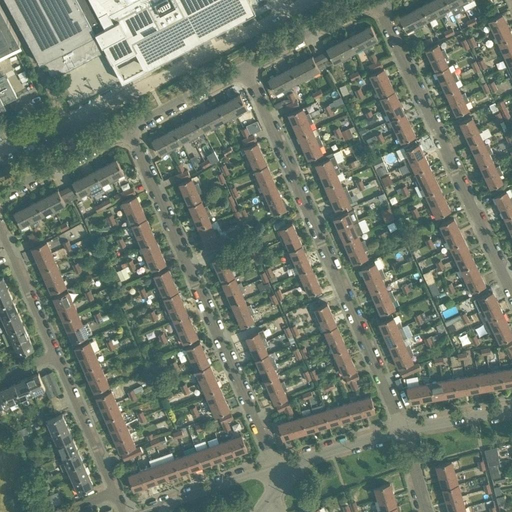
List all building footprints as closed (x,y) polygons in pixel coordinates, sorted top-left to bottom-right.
[(6,0),(12,10),(11,11),(12,13),(14,12),(27,38),(25,39),(26,41),(28,40),(40,63),(43,61),(52,79),(59,75),(106,50),(109,49),(116,62),(116,61),(122,58),(123,59),(124,60),(125,60),(126,60),(127,60),(128,60),(129,59),(130,59),(130,57),(130,56),(130,55),(130,54),(136,51),(144,66),(148,68),(193,44),(195,38),(202,40),(255,11),(249,0),(6,0)] [(431,0),(421,6),(428,19),(434,16),(436,19),(441,17),(432,0),(431,0)] [(432,0),(441,17),(446,14),(444,11),(450,8),(445,0),(432,0)] [(0,82),(0,53),(13,47),(20,43),(0,4),(0,111),(6,108),(4,104),(17,97),(7,78),(0,82)] [(428,19),(421,6),(410,11),(417,25),(428,19)] [(412,27),(414,31),(419,28),(417,25),(410,11),(399,17),(406,31),(412,27)] [(493,32),(508,25),(503,13),(487,20),(493,31),(493,32)] [(371,25),(359,31),(368,48),(373,46),(371,42),(378,39),(371,25)] [(498,43),(511,36),(511,32),(508,25),(493,32),(493,31),(490,33),(492,38),(495,36),(498,43)] [(359,31),(348,37),(356,50),(362,47),(363,51),(368,48),(359,31)] [(501,55),(511,49),(511,36),(498,43),(501,49),(498,50),(501,55)] [(349,54),(356,50),(348,37),(338,43),(346,59),(351,57),(349,54)] [(328,51),(321,55),(326,65),(333,61),(333,62),(340,59),(341,62),(346,59),(338,43),(326,49),(328,51)] [(426,50),(431,61),(447,54),(444,48),(441,50),(438,44),(426,50)] [(508,65),(511,63),(511,49),(501,55),(503,60),(505,59),(508,65)] [(436,71),(448,66),(445,59),(448,57),(447,54),(431,61),(436,71)] [(312,56),(301,62),(310,79),(314,76),(312,73),(319,70),(319,69),(326,65),(321,55),(314,58),(312,56)] [(377,61),(373,63),(367,66),(370,72),(381,66),(378,60),(377,61)] [(305,81),(310,79),(301,62),(290,68),(297,81),(303,78),(305,81)] [(436,71),(441,82),(457,75),(454,70),(451,72),(448,66),(436,71)] [(291,84),(297,81),(290,68),(279,73),(288,90),(293,88),(291,84)] [(371,88),(388,80),(383,68),(369,74),(373,81),(369,83),(371,88)] [(76,118),(102,108),(98,97),(90,100),(78,70),(69,74),(72,83),(67,85),(72,98),(76,97),(80,106),(73,109),(76,118)] [(288,90),(279,73),(268,79),(275,93),(281,89),(283,93),(288,90)] [(457,75),(441,82),(446,93),(458,87),(455,81),(458,79),(457,75)] [(388,80),(371,88),(374,92),(377,91),(380,97),(394,91),(388,80)] [(446,93),(451,104),(467,97),(464,92),(461,94),(458,87),(446,93)] [(394,91),(380,97),(383,104),(380,105),(382,110),(399,102),(394,91)] [(228,100),(237,117),(242,114),(240,111),(247,108),(240,94),(228,100)] [(467,97),(451,104),(456,115),(468,109),(465,102),(469,101),(467,97)] [(233,119),(237,117),(228,100),(217,106),(225,119),(231,116),(233,119)] [(295,100),(291,102),(285,105),(287,111),(299,106),(296,100),(295,100)] [(404,113),(399,102),(382,110),(384,115),(387,113),(390,120),(404,113)] [(207,111),(215,128),(220,126),(218,122),(225,119),(217,106),(207,111)] [(288,113),(293,125),(307,119),(311,118),(309,112),(305,114),(302,107),(288,113)] [(330,109),(325,111),(320,113),(323,120),(328,117),(328,115),(338,111),(337,107),(330,109)] [(196,117),(203,131),(209,127),(211,131),(215,128),(207,111),(196,117)] [(404,113),(390,120),(393,126),(390,128),(392,132),(410,124),(404,113)] [(367,122),(370,123),(375,120),(375,119),(377,118),(376,114),(373,115),(365,118),(367,122)] [(478,121),(475,123),(472,116),(460,122),(465,133),(480,126),(478,121)] [(199,137),(197,134),(203,131),(196,117),(185,123),(192,136),(194,140),(199,137)] [(307,119),(293,125),(298,136),(312,130),(310,124),(313,122),(311,118),(307,119)] [(257,121),(246,126),(250,135),(261,130),(257,121)] [(174,129),(181,142),(187,139),(189,142),(194,140),(192,136),(185,123),(174,129)] [(415,136),(410,124),(392,132),(395,137),(398,136),(401,142),(415,136)] [(341,131),(343,137),(352,133),(351,132),(355,130),(353,126),(341,131)] [(465,133),(470,144),(482,138),(479,132),(482,130),(480,126),(465,133)] [(163,134),(172,151),(176,149),(175,145),(181,142),(174,129),(163,134)] [(298,136),(303,147),(317,141),(317,142),(321,140),(318,135),(315,137),(312,130),(298,136)] [(249,135),(244,137),(241,138),(244,145),(256,140),(253,133),(249,135)] [(172,151),(163,134),(152,140),(159,154),(165,150),(167,154),(172,151)] [(470,144),(475,155),(487,149),(490,147),(488,143),(485,145),(482,138),(470,144)] [(322,153),(319,146),(323,145),(321,140),(317,142),(317,141),(303,147),(308,159),(322,153)] [(403,146),(404,149),(401,151),(406,162),(424,154),(418,143),(417,143),(415,140),(403,146)] [(257,142),(245,147),(248,154),(244,156),(246,160),(262,153),(257,142)] [(358,158),(366,155),(363,147),(355,151),(358,158)] [(475,155),(480,166),(492,160),(489,154),(493,152),(490,147),(487,149),(475,155)] [(209,159),(212,163),(218,160),(214,152),(207,156),(209,159)] [(255,170),(267,164),(262,153),(246,160),(248,165),(252,163),(255,170)] [(429,165),(424,154),(406,162),(409,167),(412,166),(415,172),(429,165)] [(315,163),(320,175),(338,168),(344,165),(342,160),(337,162),(335,155),(315,163)] [(379,176),(382,174),(388,172),(384,165),(385,164),(382,157),(372,161),(379,176)] [(105,165),(114,182),(119,179),(117,176),(124,172),(116,159),(105,165)] [(480,166),(485,177),(501,169),(499,165),(495,167),(492,160),(480,166)] [(256,182),(271,175),(267,164),(255,170),(257,176),(254,178),(256,182)] [(114,182),(105,165),(94,170),(101,184),(108,181),(109,184),(114,182)] [(434,177),(429,165),(415,172),(418,178),(415,180),(417,185),(434,177)] [(320,175),(325,186),(339,180),(337,174),(340,172),(338,168),(320,175)] [(501,169),(485,177),(491,188),(503,182),(499,175),(503,174),(501,169)] [(104,188),(101,184),(94,170),(83,176),(92,193),(97,191),(97,192),(104,188)] [(178,181),(190,175),(187,170),(184,171),(179,173),(176,175),(178,181)] [(271,175),(256,182),(258,187),(261,185),(264,192),(276,186),(271,175)] [(381,178),(385,186),(392,183),(388,175),(381,178)] [(73,184),(66,188),(72,199),(79,195),(79,196),(86,192),(87,196),(92,193),(83,176),(72,182),(73,184)] [(423,188),(426,194),(439,188),(434,177),(417,185),(419,190),(423,188)] [(191,178),(179,183),(184,194),(196,189),(199,187),(197,183),(194,184),(191,178)] [(325,186),(330,198),(348,190),(346,185),(342,187),(339,180),(325,186)] [(276,186),(264,192),(267,198),(264,200),(265,204),(281,197),(276,186)] [(135,193),(133,187),(121,192),(124,198),(135,193)] [(201,192),(199,187),(196,189),(184,194),(189,205),(201,200),(207,198),(204,191),(201,192)] [(47,195),(56,212),(60,210),(59,207),(65,203),(65,202),(72,199),(66,188),(59,192),(58,189),(47,195)] [(445,199),(439,188),(426,194),(428,201),(425,202),(427,207),(445,199)] [(348,190),(330,198),(335,209),(346,205),(348,208),(351,207),(349,203),(353,202),(348,190)] [(499,207),(511,200),(511,195),(509,197),(506,190),(494,195),(499,207)] [(124,198),(121,192),(114,195),(117,201),(124,198)] [(380,201),(386,199),(383,193),(377,195),(380,201)] [(47,195),(36,201),(43,215),(49,212),(51,215),(56,212),(47,195)] [(136,195),(122,201),(125,208),(122,209),(124,214),(141,207),(136,195)] [(281,197),(265,204),(267,209),(271,207),(274,214),(286,209),(281,197)] [(445,199),(427,207),(430,212),(433,210),(436,217),(450,210),(445,199)] [(189,205),(194,216),(206,211),(209,210),(207,204),(204,206),(201,200),(189,205)] [(511,200),(499,207),(505,217),(511,213),(511,200)] [(43,215),(36,201),(25,207),(32,221),(34,224),(38,221),(37,218),(43,215)] [(35,227),(34,224),(32,221),(25,207),(14,213),(21,226),(27,223),(31,230),(32,229),(32,228),(35,227)] [(141,207),(124,214),(126,219),(129,218),(132,224),(146,218),(141,207)] [(390,208),(381,212),(386,223),(395,219),(390,208)] [(356,222),(358,221),(359,221),(354,209),(334,218),(339,229),(356,222)] [(206,211),(194,216),(198,227),(211,222),(206,211)] [(146,218),(132,224),(135,231),(131,232),(134,237),(151,229),(146,218)] [(441,237),(459,229),(453,218),(440,224),(443,231),(439,232),(441,237)] [(114,219),(109,221),(89,229),(91,234),(110,226),(110,225),(118,222),(117,219),(114,220),(114,219)] [(211,223),(211,222),(198,227),(203,238),(219,232),(221,231),(217,220),(211,223)] [(358,221),(356,222),(339,229),(344,241),(358,235),(363,232),(358,221)] [(279,236),(281,241),(297,234),(292,222),(280,228),(283,235),(279,236)] [(151,229),(134,237),(136,242),(139,240),(142,247),(156,241),(151,229)] [(450,247),(464,240),(459,229),(441,237),(444,242),(447,240),(450,247)] [(219,232),(203,238),(208,250),(219,245),(221,250),(230,246),(228,241),(220,244),(217,238),(221,236),(219,232)] [(31,245),(46,238),(44,233),(40,234),(35,237),(28,239),(31,245)] [(297,234),(281,241),(283,245),(287,243),(289,250),(302,245),(297,234)] [(344,241),(348,252),(366,244),(364,240),(360,241),(358,235),(344,241)] [(248,239),(235,246),(240,256),(253,249),(248,239)] [(469,251),(464,240),(450,247),(453,253),(450,255),(452,259),(455,258),(469,251)] [(32,248),(37,259),(52,253),(47,241),(32,248)] [(156,241),(142,247),(145,253),(141,255),(143,259),(161,252),(156,241)] [(366,244),(348,252),(353,264),(368,257),(365,251),(368,249),(366,244)] [(306,256),(302,245),(289,250),(292,257),(289,258),(291,262),(306,256)] [(474,263),(469,251),(455,258),(452,259),(454,264),(458,263),(461,269),(474,263)] [(161,252),(143,259),(146,264),(149,263),(152,270),(166,264),(161,252)] [(42,270),(56,263),(52,253),(37,259),(42,270)] [(217,271),(233,264),(231,260),(228,261),(225,254),(213,260),(217,271)] [(296,266),(299,272),(311,267),(306,256),(291,262),(293,267),(296,266)] [(91,261),(93,267),(101,264),(98,258),(91,261)] [(398,266),(403,263),(401,259),(397,262),(396,261),(391,264),(393,268),(398,266)] [(366,280),(383,272),(381,267),(378,269),(375,262),(361,268),(366,280)] [(61,274),(56,263),(42,270),(46,281),(61,274)] [(462,282),(480,274),(474,263),(461,269),(464,275),(460,277),(462,282)] [(217,271),(222,282),(234,277),(232,270),(235,269),(233,264),(217,271)] [(130,270),(128,266),(123,268),(118,271),(122,280),(129,277),(126,272),(130,270)] [(311,267),(299,272),(302,279),(299,280),(300,285),(316,278),(311,267)] [(155,287),(173,280),(168,268),(154,274),(157,281),(153,282),(155,287)] [(116,283),(122,280),(118,271),(112,274),(116,283)] [(366,280),(371,291),(385,285),(382,278),(385,277),(383,272),(366,280)] [(61,274),(46,281),(51,292),(66,286),(61,274)] [(480,274),(462,282),(465,287),(468,285),(471,292),(485,285),(480,274)] [(239,288),(243,287),(241,282),(237,283),(234,277),(222,282),(227,293),(239,288)] [(316,278),(300,285),(302,289),(306,288),(309,294),(321,289),(316,278)] [(164,297),(178,291),(173,280),(155,287),(158,292),(161,291),(164,297)] [(271,287),(269,283),(263,285),(261,282),(257,284),(260,292),(265,290),(264,288),(266,287),(267,289),(271,287)] [(428,285),(431,290),(437,287),(435,282),(428,285)] [(371,291),(376,302),(393,295),(391,290),(388,291),(385,285),(371,291)] [(0,304),(13,299),(8,287),(0,290),(0,304)] [(245,291),(243,287),(239,288),(227,293),(232,304),(244,299),(241,293),(245,291)] [(54,297),(58,309),(73,302),(68,291),(54,297)] [(178,291),(164,297),(167,304),(163,305),(165,310),(183,302),(178,291)] [(480,310),(497,302),(492,291),(478,297),(481,304),(478,306),(480,310)] [(393,295),(376,302),(381,314),(395,308),(392,301),(395,299),(393,295)] [(3,318),(18,312),(13,299),(0,304),(0,312),(3,318)] [(232,304),(237,315),(252,308),(250,304),(247,305),(244,299),(232,304)] [(58,309),(63,319),(78,313),(73,302),(58,309)] [(183,302),(165,310),(167,315),(171,313),(174,320),(188,314),(183,302)] [(489,320),(503,313),(497,302),(480,310),(478,311),(483,323),(489,320)] [(316,321),(332,314),(327,303),(315,308),(318,315),(314,316),(316,321)] [(254,313),(252,308),(237,315),(241,326),(254,321),(251,314),(254,313)] [(23,323),(18,312),(3,318),(1,319),(3,325),(5,324),(8,330),(23,323)] [(414,316),(416,320),(421,318),(423,317),(425,316),(424,312),(422,313),(421,313),(414,316)] [(63,319),(68,330),(82,324),(78,313),(63,319)] [(494,331),(508,325),(503,313),(489,320),(492,326),(488,328),(491,333),(494,332),(494,331)] [(188,314),(174,320),(176,326),(173,328),(175,333),(193,325),(188,314)] [(336,325),(332,314),(316,321),(318,325),(322,324),(324,330),(336,325)] [(379,322),(384,334),(398,328),(402,326),(400,321),(396,323),(393,316),(379,322)] [(423,317),(421,318),(416,320),(418,324),(428,320),(426,316),(425,316),(423,317)] [(453,318),(445,322),(447,326),(455,322),(453,318)] [(87,322),(82,324),(68,330),(73,342),(92,333),(87,322)] [(23,323),(8,330),(6,331),(8,337),(10,336),(13,342),(28,336),(23,323)] [(438,331),(444,329),(442,323),(436,325),(438,331)] [(193,325),(175,333),(177,337),(181,336),(184,343),(198,337),(193,325)] [(341,336),(336,325),(324,330),(327,337),(324,338),(326,343),(341,336)] [(499,343),(511,336),(511,333),(508,325),(494,331),(494,332),(499,343)] [(407,338),(402,326),(398,328),(384,334),(389,345),(403,339),(407,338)] [(246,336),(251,348),(266,341),(265,337),(266,337),(263,329),(246,336)] [(28,336),(13,342),(11,343),(13,349),(16,348),(19,355),(34,348),(28,336)] [(334,352),(346,347),(341,336),(326,343),(328,347),(331,346),(334,352)] [(389,345),(394,357),(411,349),(409,344),(406,346),(403,339),(389,345)] [(433,340),(431,341),(426,343),(428,347),(439,342),(438,339),(434,340),(433,340)] [(506,349),(511,347),(511,346),(511,339),(503,343),(506,349)] [(80,358),(95,352),(90,341),(75,347),(80,358)] [(187,360),(205,353),(200,341),(186,347),(189,354),(185,356),(187,360)] [(268,345),(266,341),(251,348),(256,359),(268,353),(265,347),(268,345)] [(351,358),(346,347),(334,352),(337,359),(333,360),(335,365),(351,358)] [(411,349),(394,357),(399,368),(413,362),(410,355),(413,354),(411,349)] [(85,369),(99,363),(95,352),(80,358),(85,369)] [(205,353),(187,360),(189,365),(193,364),(196,370),(210,364),(205,353)] [(256,359),(260,370),(276,363),(274,359),(271,360),(268,353),(256,359)] [(356,370),(351,358),(335,365),(337,369),(341,368),(344,375),(356,370)] [(154,374),(159,372),(155,362),(150,364),(154,374)] [(418,362),(414,364),(411,365),(414,371),(421,368),(418,362)] [(85,369),(89,380),(104,374),(99,363),(85,369)] [(260,370),(265,381),(277,375),(274,369),(278,367),(276,363),(260,370)] [(197,383),(215,375),(210,364),(196,370),(199,377),(195,378),(197,383)] [(400,370),(402,377),(414,371),(411,365),(400,370)] [(511,383),(511,367),(501,369),(504,385),(511,383)] [(501,369),(489,372),(492,387),(504,385),(501,369)] [(46,373),(51,384),(57,382),(52,371),(46,373)] [(33,393),(44,388),(45,388),(45,387),(40,376),(38,372),(27,378),(33,393)] [(349,382),(354,380),(359,378),(357,372),(345,377),(348,383),(349,382)] [(480,390),(492,387),(489,372),(477,374),(480,390)] [(51,384),(46,373),(40,376),(45,387),(51,384)] [(104,374),(89,380),(94,391),(109,385),(104,374)] [(466,376),(469,392),(480,390),(477,374),(466,376)] [(205,393),(220,387),(215,375),(197,383),(199,388),(203,386),(205,393)] [(277,375),(265,381),(270,392),(285,385),(283,381),(280,382),(277,375)] [(454,378),(457,394),(469,392),(466,376),(454,378)] [(27,378),(14,383),(21,398),(22,400),(23,402),(28,397),(34,395),(33,393),(27,378)] [(457,394),(454,378),(442,380),(445,396),(457,394)] [(399,391),(403,389),(399,379),(394,381),(399,391)] [(431,382),(433,398),(445,396),(442,380),(431,382)] [(61,392),(57,382),(51,384),(56,395),(61,392)] [(419,384),(422,400),(433,398),(431,382),(419,384)] [(22,400),(21,398),(14,383),(2,388),(10,405),(22,400)] [(51,384),(45,387),(45,388),(44,388),(49,398),(56,395),(51,384)] [(422,400),(419,384),(407,386),(410,402),(422,400)] [(141,385),(133,388),(135,393),(143,389),(141,385)] [(287,389),(285,385),(270,392),(275,403),(287,398),(284,391),(287,389)] [(220,387),(205,393),(208,399),(205,401),(207,406),(225,398),(220,387)] [(0,407),(4,406),(4,408),(10,405),(2,388),(0,388),(0,407)] [(97,397),(101,408),(116,402),(111,390),(97,397)] [(370,396),(358,399),(363,414),(375,411),(370,396)] [(216,416),(230,410),(225,398),(207,406),(209,411),(213,409),(216,416)] [(351,418),(363,414),(358,399),(347,403),(351,418)] [(284,409),(290,406),(287,400),(276,405),(278,411),(284,409)] [(116,402),(101,408),(106,419),(121,412),(116,402)] [(336,406),(340,421),(351,418),(347,403),(336,406)] [(290,406),(284,409),(287,415),(293,413),(290,406)] [(340,421),(336,406),(324,409),(329,425),(340,421)] [(189,419),(194,417),(199,415),(202,413),(200,409),(197,410),(192,412),(188,414),(189,419)] [(313,413),(317,428),(329,425),(324,409),(313,413)] [(106,419),(111,430),(126,423),(121,412),(106,419)] [(222,423),(227,421),(233,418),(231,412),(219,417),(222,423)] [(317,428),(313,413),(301,416),(306,431),(317,428)] [(52,432),(68,425),(62,414),(45,421),(48,427),(50,426),(52,432)] [(290,420),(295,435),(306,431),(301,416),(290,420)] [(295,435),(290,420),(278,423),(283,438),(295,435)] [(111,430),(116,441),(130,434),(126,423),(111,430)] [(55,438),(57,444),(73,437),(68,425),(52,432),(50,433),(53,439),(55,438)] [(130,434),(116,441),(120,452),(135,445),(130,434)] [(167,440),(165,436),(165,435),(154,440),(156,445),(167,440)] [(241,435),(230,439),(235,453),(247,449),(241,435)] [(63,456),(78,450),(73,437),(57,444),(55,445),(58,451),(60,450),(63,456)] [(224,457),(235,453),(230,439),(219,443),(224,457)] [(146,449),(156,445),(154,440),(144,444),(146,449)] [(219,443),(207,447),(213,461),(224,457),(219,443)] [(140,446),(133,449),(136,455),(142,452),(140,446)] [(201,465),(213,461),(207,447),(196,451),(201,465)] [(121,454),(124,460),(136,455),(133,449),(121,454)] [(78,450),(63,456),(61,457),(63,463),(60,464),(62,470),(66,469),(68,468),(83,461),(78,450)] [(196,451),(185,455),(190,469),(201,465),(196,451)] [(497,451),(485,453),(486,456),(488,465),(494,464),(497,464),(500,463),(499,459),(497,451)] [(160,456),(168,477),(179,473),(174,459),(171,452),(160,456)] [(179,473),(190,469),(185,455),(174,459),(179,473)] [(149,460),(151,466),(157,481),(168,477),(160,456),(149,460)] [(83,461),(68,468),(66,469),(68,475),(70,474),(73,480),(88,473),(83,461)] [(436,465),(439,477),(455,472),(451,461),(436,465)] [(494,464),(488,465),(491,477),(500,476),(497,464),(494,464)] [(145,485),(157,481),(151,466),(140,470),(145,485)] [(134,489),(145,485),(140,470),(129,475),(134,489)] [(458,484),(455,472),(439,477),(443,488),(458,484)] [(88,473),(73,480),(71,481),(73,487),(75,486),(78,493),(94,486),(88,473)] [(510,476),(504,477),(504,475),(500,476),(491,477),(493,485),(495,484),(495,482),(511,479),(510,476)] [(378,499),(393,495),(390,483),(374,487),(378,499)] [(461,495),(458,484),(443,488),(446,500),(461,495)] [(57,492),(45,497),(49,505),(54,503),(55,506),(62,503),(57,492)] [(381,511),(397,506),(393,495),(378,499),(381,511)] [(446,500),(449,511),(465,507),(461,495),(446,500)] [(504,495),(496,497),(498,504),(505,502),(504,495)]
